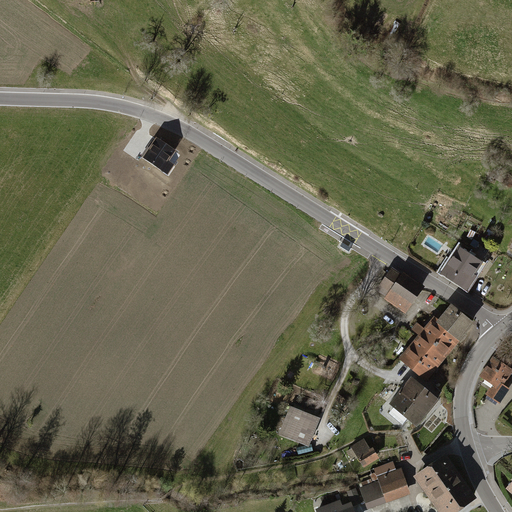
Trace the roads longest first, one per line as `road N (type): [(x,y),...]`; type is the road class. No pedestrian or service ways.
road 1 (residential): [(498,330),(179,127),(92,103),(0,99)]
road 2 (secondary): [(469,446),(465,382),(498,330)]
